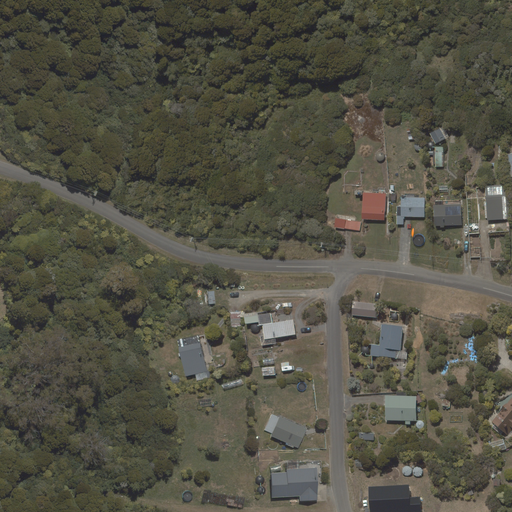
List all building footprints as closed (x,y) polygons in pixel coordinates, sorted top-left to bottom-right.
[(443,126),(430,133),(435,144),(449,137),(443,126)] [(407,129),(408,140),(415,139),(413,128),(407,129)] [(435,167),(443,167),(443,147),(435,147),(435,151),(428,151),(428,155),(433,155),(433,164),(435,164),(435,167)] [(485,186),(487,220),(509,219),(507,185),(485,186)] [(363,192),(361,219),(385,220),(386,194),(363,192)] [(404,219),(404,216),(425,217),(425,197),(401,197),(400,206),(397,206),(396,224),(403,225),(404,219)] [(435,205),(433,205),(434,226),(440,226),(440,227),(444,227),(444,226),(462,225),(461,204),(442,205),(442,201),(435,201),(435,205)] [(336,218),(334,227),(344,229),(345,228),(346,220),(336,218)] [(361,222),(346,220),(345,228),(360,231),(361,222)] [(352,315),(376,318),(377,304),(353,302),(352,315)] [(295,334),(293,320),(262,324),(265,339),(295,334)] [(400,350),(403,326),(382,324),(379,345),(371,345),(370,355),(396,358),(397,350),(400,350)] [(201,342),(178,347),(185,376),(207,371),(201,342)] [(417,396),(386,396),(385,420),(416,421),(417,396)] [(511,397),(492,422),(508,435),(511,429),(511,397)] [(307,429),(280,417),(272,436),(299,448),(307,429)] [(271,473),(272,497),(300,496),(300,501),(318,501),(317,468),(287,469),(287,472),(271,473)] [(420,511),(420,496),(409,497),(408,485),(369,487),(369,511),(420,511)]
